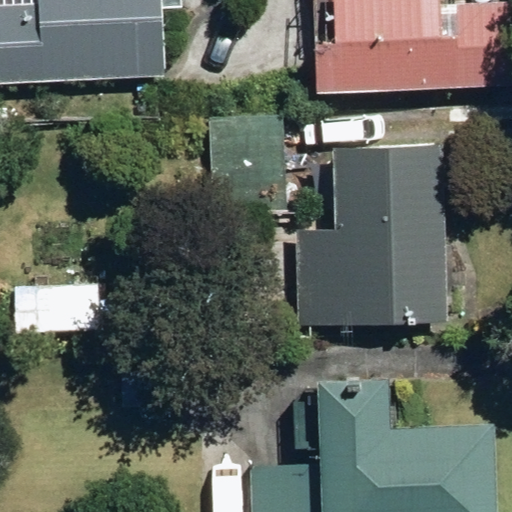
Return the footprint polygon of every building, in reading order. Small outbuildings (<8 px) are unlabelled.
[(0,0),(0,75),(178,71),(177,2),(195,1),(195,0),(0,0)] [(457,0),(350,0),(349,34),(324,33),(323,76),(511,83),(511,3),(458,1),(457,0)] [(299,106),(220,107),(221,185),(300,184),(299,106)] [(459,134),(349,132),(347,222),(304,221),(302,314),(456,317),(459,134)] [(109,283),(18,282),(18,323),(108,323),(109,283)] [(405,363),(261,359),(256,511),(508,511),(511,414),(403,411),(405,363)] [(249,511),(253,463),(220,461),(216,511),(249,511)]
